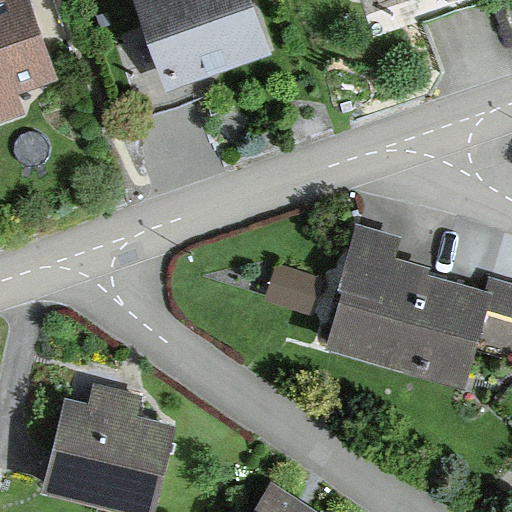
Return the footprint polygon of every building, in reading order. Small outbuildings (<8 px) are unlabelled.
[(0,0),(0,86),(44,72),(18,0),(0,0)] [(240,0),(137,0),(165,79),(257,47),(240,0)] [(458,381),(483,296),(384,267),(392,241),(354,230),(338,283),(342,284),(325,342),(458,381)] [(63,404),(49,456),(42,485),(145,511),(166,430),(130,421),(135,399),(91,388),(85,410),(63,404)] [(297,511),(266,492),(252,511),(297,511)]
